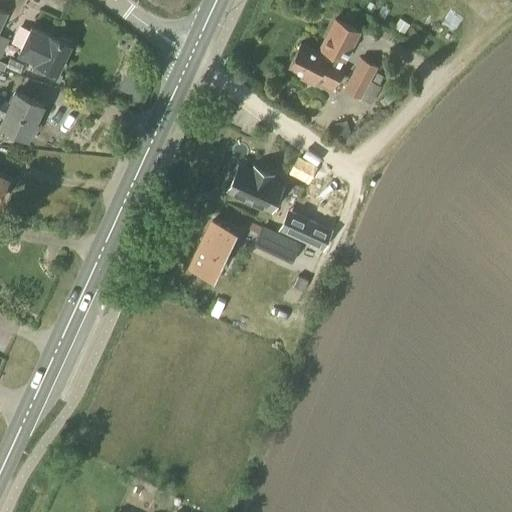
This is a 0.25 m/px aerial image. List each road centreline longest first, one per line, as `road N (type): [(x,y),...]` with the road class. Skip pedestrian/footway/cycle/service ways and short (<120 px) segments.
road 1 (primary): [(0,471),(190,59)]
road 2 (residential): [(349,173),(190,59)]
